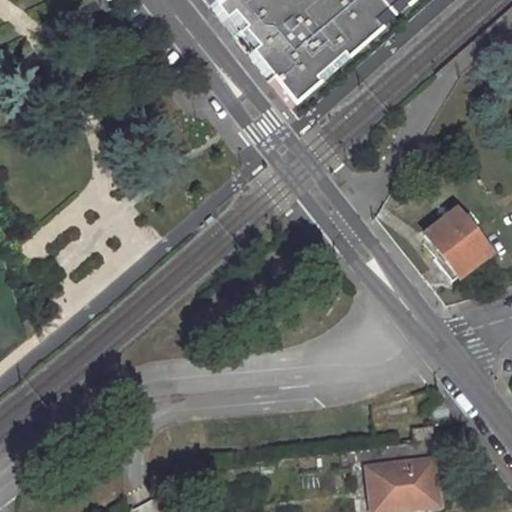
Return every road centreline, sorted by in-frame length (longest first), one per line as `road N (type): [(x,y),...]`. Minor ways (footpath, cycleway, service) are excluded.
road 1 (residential): [(400,298),(381,254),(252,93),(196,39)]
road 2 (residential): [(196,39),(232,104),(330,231),(400,298)]
